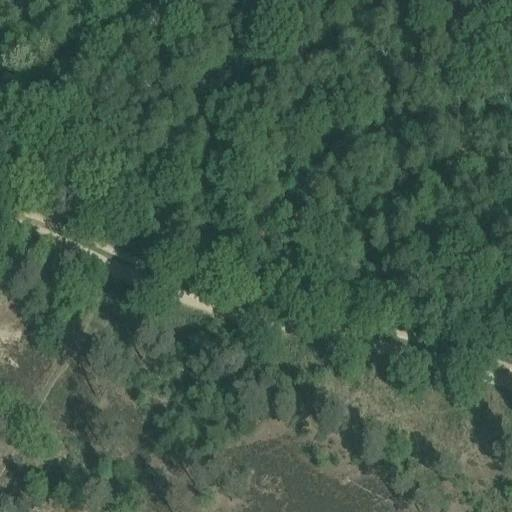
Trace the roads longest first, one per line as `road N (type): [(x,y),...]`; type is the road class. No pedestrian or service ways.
road 1 (track): [(511,387),(92,257),(0,209)]
road 2 (track): [(108,262),(0,464)]
